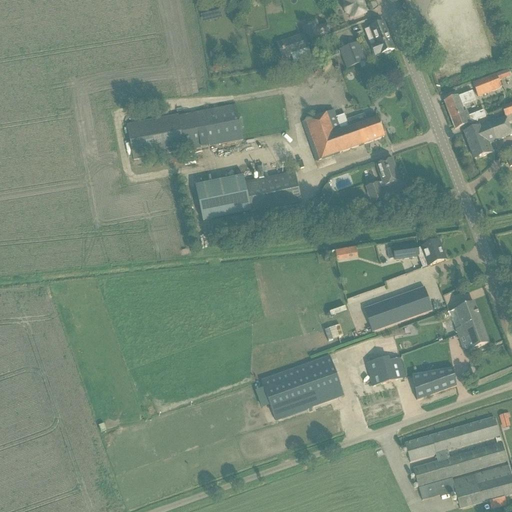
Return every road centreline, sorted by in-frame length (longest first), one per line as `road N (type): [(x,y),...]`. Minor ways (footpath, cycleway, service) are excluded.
road 1 (unclassified): [(157,511),(511,385)]
road 2 (tertiary): [(511,322),(386,0)]
